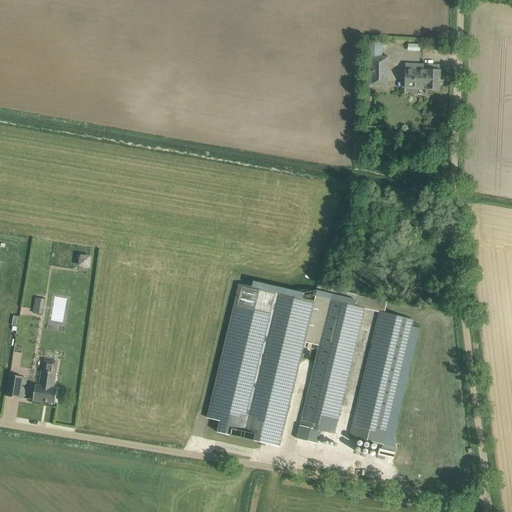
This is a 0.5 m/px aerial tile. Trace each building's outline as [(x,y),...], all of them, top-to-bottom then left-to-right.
[(365,57),(366,88),(388,88),(388,57),(365,57)] [(404,88),(439,89),(440,66),(405,65),(404,88)] [(81,256),(80,265),(88,266),(89,258),(81,256)] [(218,432),(280,447),(314,302),(240,284),(208,418),(220,421),(218,432)] [(52,321),(65,321),(66,297),(53,296),(52,321)] [(40,314),(44,299),(35,297),(31,312),(40,314)] [(297,439),(317,443),(321,430),(334,433),(363,308),(329,300),(297,439)] [(350,437),(383,445),(413,320),(380,312),(350,437)] [(34,400),(55,404),(57,388),(54,388),(58,363),(44,360),(39,386),(36,385),(34,400)] [(10,375),(6,396),(19,398),(23,377),(10,375)] [(393,457),(394,451),(378,449),(378,456),(393,457)]
